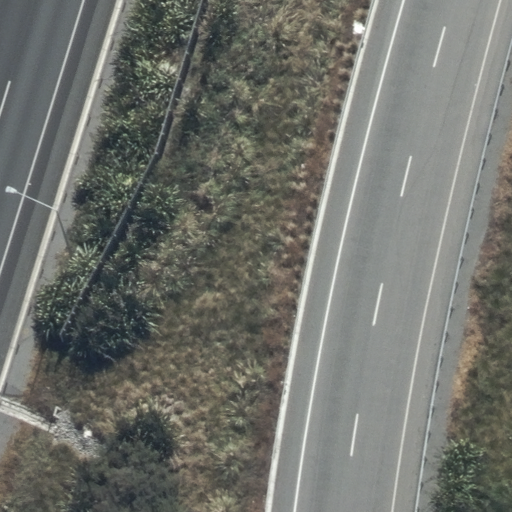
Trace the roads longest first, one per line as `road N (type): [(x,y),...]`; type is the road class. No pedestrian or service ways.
road 1 (unclassified): [(454,0),(384,265),(344,511)]
road 2 (motorway): [(35,0),(0,118)]
